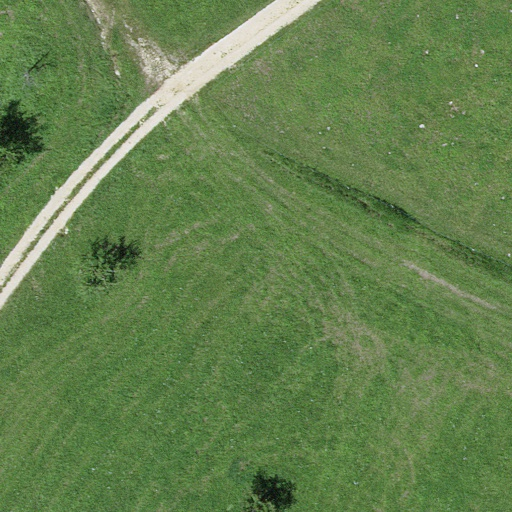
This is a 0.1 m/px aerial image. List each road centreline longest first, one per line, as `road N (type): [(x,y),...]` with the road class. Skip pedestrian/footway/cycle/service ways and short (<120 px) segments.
road 1 (track): [(299,0),(208,67),(85,179),(0,287)]
road 2 (track): [(511,248),(179,93)]
